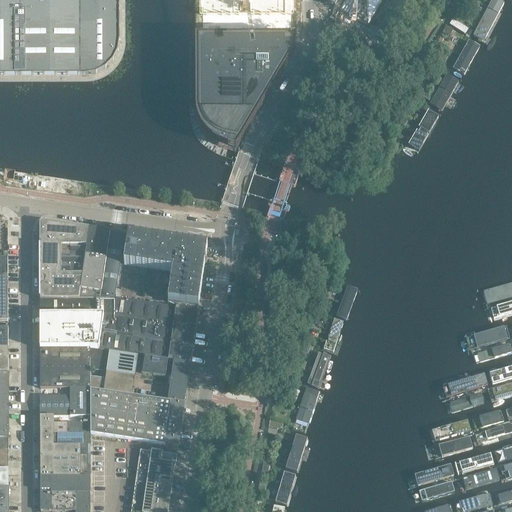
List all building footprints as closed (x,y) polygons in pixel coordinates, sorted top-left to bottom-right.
[(0,0),(0,75),(20,76),(20,0),(0,0)] [(80,76),(80,0),(20,0),(20,76),(80,76)] [(119,41),(119,0),(80,0),(80,76),(85,76),(96,74),(105,69),(113,62),(118,52),(119,41)] [(294,0),(197,0),(198,33),(294,33),(294,0)] [(329,0),(329,3),(343,11),(346,6),(345,0),(329,0)] [(497,0),(492,0),(473,36),(484,42),(505,4),(497,0)] [(372,21),(376,14),(371,10),(366,18),(372,21)] [(243,139),(291,59),(293,55),(294,52),(295,48),(295,45),(295,41),(294,41),(201,41),(198,41),(198,110),(198,111),(198,114),(198,115),(199,117),(199,118),(200,121),(201,123),(201,124),(202,126),(204,128),(205,130),(206,131),(207,133),(210,136),(212,137),(213,138),(215,139),(216,140),(218,141),(221,143),(224,143),(226,144),(228,144),(239,146),(243,139)] [(469,41),(453,70),(465,77),(481,48),(469,41)] [(447,76),(430,105),(442,112),(459,83),(447,76)] [(427,114),(409,144),(418,150),(436,119),(427,114)] [(79,300),(89,229),(42,222),(40,224),(40,300),(79,300)] [(116,300),(125,235),(126,235),(126,234),(124,234),(93,229),(91,229),(89,229),(79,300),(100,300),(116,300)] [(198,309),(199,301),(203,279),(205,265),(206,260),(207,247),(128,235),(124,265),(172,273),(169,297),(168,305),(198,309)] [(8,323),(8,289),(8,277),(0,277),(0,323),(7,323),(8,323)] [(511,300),(511,283),(483,291),(487,307),(511,300)] [(349,287),(337,319),(346,322),(358,291),(349,287)] [(190,364),(195,330),(198,312),(116,300),(100,300),(79,300),(40,300),(40,348),(40,350),(90,350),(138,357),(145,358),(167,361),(174,362),(190,365),(190,364)] [(511,303),(501,306),(503,314),(511,311),(511,303)] [(333,320),(323,351),(334,354),(344,324),(333,320)] [(510,341),(506,327),(468,337),(472,351),(510,341)] [(0,349),(8,350),(8,330),(0,329),(0,349)] [(511,355),(511,345),(474,355),(477,365),(511,355)] [(0,373),(8,374),(8,360),(8,350),(0,349),(0,373)] [(90,380),(90,370),(90,350),(40,350),(40,390),(70,390),(90,390),(90,380)] [(132,396),(138,357),(90,350),(90,370),(108,373),(106,383),(90,380),(90,390),(132,396)] [(325,355),(313,387),(319,390),(331,358),(325,355)] [(165,378),(167,361),(145,358),(142,375),(165,378)] [(185,396),(190,365),(174,362),(168,402),(184,404),(185,399),(185,396)] [(511,380),(511,370),(493,376),(496,385),(511,380)] [(0,449),(8,450),(8,411),(8,374),(0,373),(0,449)] [(491,387),(488,376),(446,388),(449,399),(491,387)] [(511,396),(511,385),(491,391),(494,402),(511,396)] [(293,430),(308,435),(321,392),(307,388),(293,430)] [(90,418),(90,390),(70,390),(70,398),(40,398),(40,418),(90,418)] [(179,441),(183,413),(183,412),(184,404),(168,402),(132,396),(90,390),(90,418),(90,435),(178,448),(179,441)] [(488,404),(484,393),(452,403),(455,414),(488,404)] [(506,422),(502,411),(479,418),(482,429),(506,422)] [(90,457),(90,435),(90,418),(40,418),(40,457),(90,457)] [(466,423),(436,432),(439,443),(469,434),(466,423)] [(511,436),(511,426),(479,436),(482,445),(511,436)] [(106,511),(107,438),(91,438),(91,511),(106,511)] [(287,469),(298,472),(307,441),(296,438),(287,469)] [(438,448),(441,459),(473,450),(470,438),(438,448)] [(0,469),(9,470),(9,458),(8,450),(0,449),(0,469)] [(171,495),(172,488),(171,488),(174,466),(175,467),(177,456),(141,451),(131,511),(167,511),(170,495),(171,495)] [(501,464),(511,460),(511,451),(499,455),(501,464)] [(91,495),(90,457),(40,457),(40,491),(51,491),(51,495),(91,495)] [(494,466),(492,459),(461,467),(463,474),(494,466)] [(511,480),(511,466),(503,469),(507,482),(511,480)] [(0,469),(0,489),(9,490),(9,470),(0,469)] [(456,479),(453,469),(418,478),(421,488),(456,479)] [(497,481),(495,472),(466,480),(468,489),(497,481)] [(276,503),(287,506),(295,477),(285,474),(276,503)] [(452,493),(449,484),(420,493),(422,502),(452,493)] [(0,509),(9,510),(9,497),(9,490),(0,489),(0,509)] [(90,511),(91,495),(51,495),(51,491),(40,491),(40,492),(41,492),(41,498),(40,498),(40,505),(41,505),(41,511),(40,511),(90,511)] [(511,502),(511,491),(497,495),(500,506),(511,502)] [(474,511),(493,507),(490,495),(460,503),(462,511),(474,511)]
